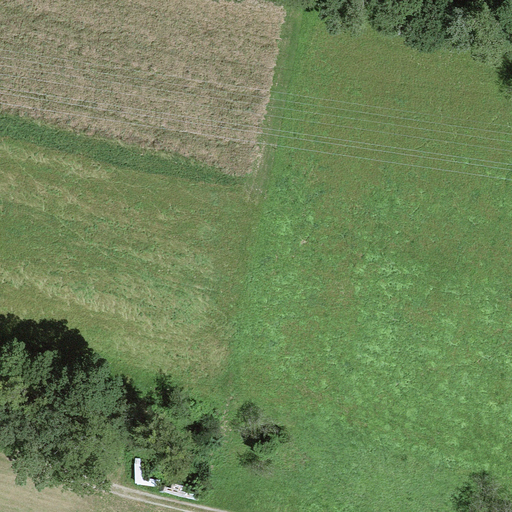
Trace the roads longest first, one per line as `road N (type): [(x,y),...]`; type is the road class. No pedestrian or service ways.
road 1 (track): [(0,446),(211,511)]
road 2 (unclassified): [(511,29),(383,0)]
